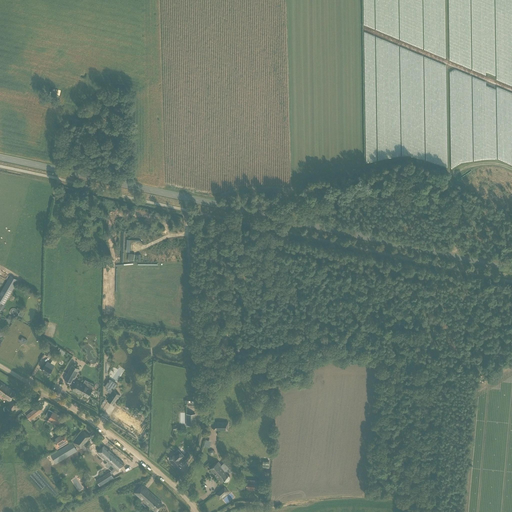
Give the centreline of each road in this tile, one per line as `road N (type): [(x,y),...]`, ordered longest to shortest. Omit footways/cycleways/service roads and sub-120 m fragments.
road 1 (tertiary): [(511,271),(0,157)]
road 2 (track): [(431,511),(427,466),(437,378),(391,357),(297,344),(230,362)]
road 3 (unclassified): [(196,511),(94,423),(0,366)]
road 4 (track): [(430,497),(342,491),(239,503),(223,511)]
road 5 (track): [(230,362),(236,330),(290,233)]
road 6 (track): [(176,487),(201,440),(204,407),(230,362)]
